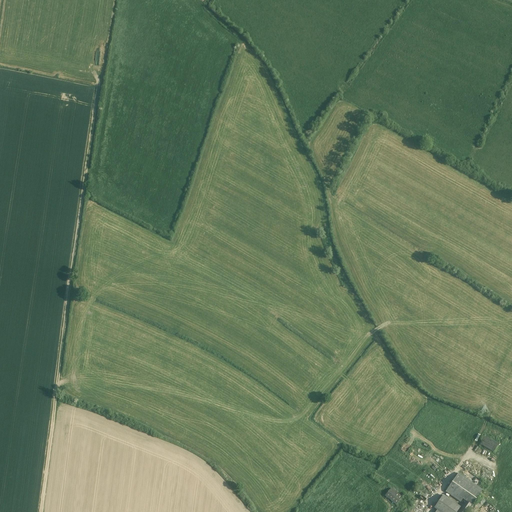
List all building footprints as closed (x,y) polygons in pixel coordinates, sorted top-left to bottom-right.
[(499,443),(484,436),(480,444),(494,452),(499,443)] [(482,490),(459,473),(446,492),(461,502),(463,499),(466,502),(471,505),(472,505),(482,490)] [(402,498),(391,489),(385,496),(396,505),(402,498)] [(443,496),(434,508),(437,510),(435,511),(456,511),(460,507),(443,496)] [(466,502),(459,511),(466,511),(471,505),(466,502)]
